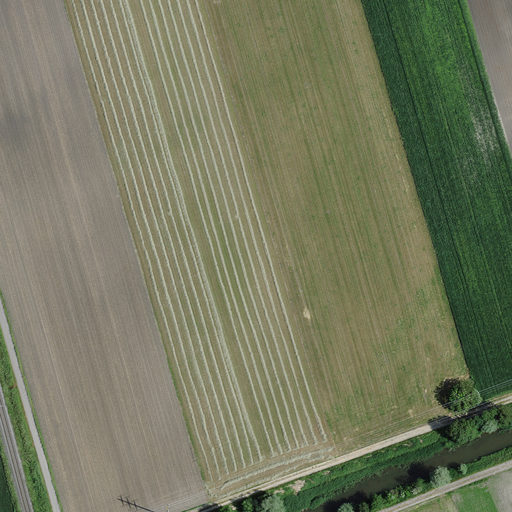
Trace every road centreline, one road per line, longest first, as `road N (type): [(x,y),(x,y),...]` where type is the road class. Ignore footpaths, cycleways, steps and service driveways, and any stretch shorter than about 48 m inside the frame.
road 1 (track): [(511,398),(198,511)]
road 2 (track): [(0,303),(58,511)]
road 3 (track): [(511,463),(385,511)]
